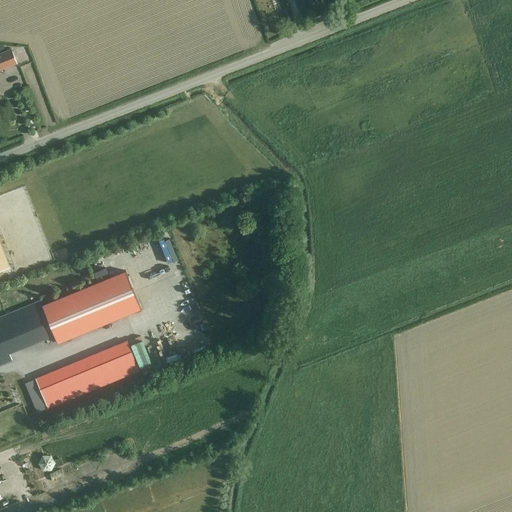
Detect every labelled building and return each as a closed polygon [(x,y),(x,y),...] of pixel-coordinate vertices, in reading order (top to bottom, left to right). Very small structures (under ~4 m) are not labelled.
[(12,49),(0,53),(0,69),(17,63),(12,49)] [(0,241),(0,269),(9,266),(0,241)] [(105,267),(94,272),(96,277),(108,272),(105,267)] [(38,301),(0,316),(0,364),(5,362),(12,359),(9,352),(52,335),(50,330),(52,330),(57,342),(141,308),(126,270),(41,305),(45,315),(44,315),(38,301)] [(48,407),(139,370),(127,341),(36,378),(48,407)] [(54,464),(54,463),(54,460),(53,459),(53,457),(51,455),(49,454),(47,453),(43,452),(40,452),(38,453),(37,454),(35,455),(33,457),(32,459),(32,463),(32,465),(33,467),(35,470),(38,473),(42,474),(44,474),(48,473),(51,471),(53,468),(54,464)]
